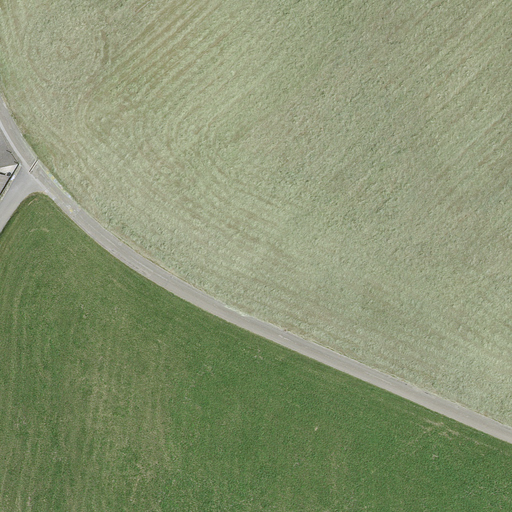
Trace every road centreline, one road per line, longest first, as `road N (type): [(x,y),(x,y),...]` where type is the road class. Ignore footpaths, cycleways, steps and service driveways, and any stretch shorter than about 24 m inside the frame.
road 1 (track): [(511,437),(193,300),(107,247),(30,175)]
road 2 (residential): [(0,219),(30,175),(0,110)]
